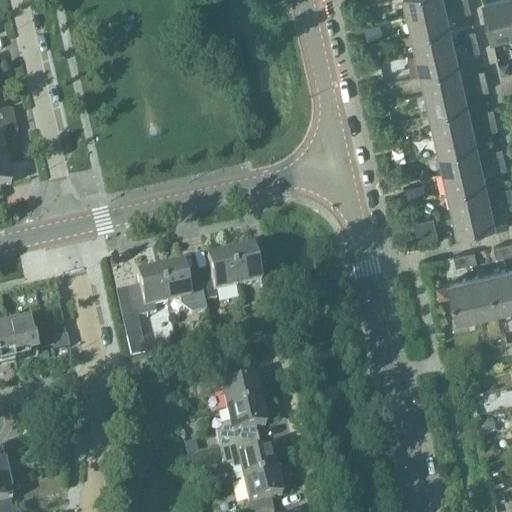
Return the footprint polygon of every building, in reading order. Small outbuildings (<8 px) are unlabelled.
[(405,0),(409,16),(446,8),(444,0),(405,0)] [(511,34),(511,27),(505,0),(492,0),(484,2),(493,39),(511,34)] [(469,3),(459,5),(461,15),(471,13),(469,3)] [(414,36),(450,28),(446,8),(409,16),(414,36)] [(371,28),(365,29),(368,44),(374,43),(381,42),(378,26),(371,28)] [(418,56),(455,47),(450,28),(414,36),(418,56)] [(468,44),(478,42),(476,32),(465,34),(468,44)] [(478,42),(468,44),(470,55),(480,52),(478,42)] [(423,75),(459,67),(455,47),(418,56),(423,75)] [(509,63),(499,66),(501,73),(504,74),(511,73),(509,63)] [(427,95),(464,86),(459,67),(423,75),(427,95)] [(477,84),(487,82),(485,72),(474,74),(477,84)] [(487,82),(477,84),(479,94),(489,92),(487,82)] [(431,114),(468,106),(464,86),(427,95),(431,114)] [(436,134),(473,126),(468,106),(431,114),(436,134)] [(485,123),(496,120),(493,110),(483,112),(485,123)] [(496,120),(485,123),(488,133),(498,131),(496,120)] [(440,154),(477,145),(473,126),(436,134),(440,154)] [(407,133),(396,133),(396,149),(407,149),(407,133)] [(445,173),(482,165),(477,145),(440,154),(445,173)] [(494,162),(504,159),(502,149),(492,151),(494,162)] [(504,159),(494,162),(496,172),(507,170),(504,159)] [(0,201),(7,200),(4,188),(12,186),(6,163),(0,164),(0,201)] [(449,193),(486,184),(482,165),(445,173),(449,193)] [(454,212),(491,204),(486,184),(449,193),(454,212)] [(423,186),(406,189),(409,201),(410,201),(425,198),(423,186)] [(503,201),(511,198),(511,193),(511,188),(501,190),(503,201)] [(511,198),(503,201),(505,211),(511,209),(511,198)] [(454,212),(458,232),(495,224),(491,204),(454,212)] [(415,221),(419,241),(438,237),(433,217),(415,221)] [(506,256),(504,246),(494,248),(496,258),(506,256)] [(254,251),(231,256),(238,289),(261,284),(262,290),(274,287),(268,259),(256,261),(254,251)] [(464,255),(466,265),(477,263),(474,253),(464,255)] [(466,265),(464,255),(454,258),(456,268),(466,265)] [(238,289),(231,256),(207,261),(210,272),(198,275),(205,303),(217,300),(216,294),(238,289)] [(207,315),(205,303),(198,275),(186,277),(184,267),(161,272),(168,305),(179,302),(181,312),(192,319),(207,315)] [(511,307),(511,280),(509,269),(490,273),(498,310),(511,307)] [(134,319),(156,315),(154,308),(168,305),(161,272),(137,277),(140,288),(128,291),(134,319)] [(498,310),(490,273),(470,278),(479,315),(498,310)] [(479,315),(470,278),(450,283),(458,319),(479,315)] [(448,286),(436,289),(439,301),(450,298),(448,286)] [(29,323),(6,328),(14,363),(38,357),(34,338),(45,335),(38,304),(25,307),(29,323)] [(135,323),(123,326),(126,340),(139,337),(135,323)] [(0,365),(14,363),(6,328),(0,329),(0,365)] [(189,336),(177,339),(180,350),(192,347),(189,336)] [(69,349),(66,337),(51,341),(53,349),(54,353),(69,349)] [(237,364),(221,368),(223,376),(238,373),(237,364)] [(244,383),(242,372),(238,373),(223,376),(213,378),(216,391),(223,390),(228,412),(261,404),(255,381),(244,383)] [(231,424),(225,426),(220,433),(215,434),(219,451),(258,442),(255,430),(266,428),(261,404),(228,412),(231,424)] [(494,422),(481,425),(483,435),(496,433),(494,422)] [(235,471),(241,470),(244,482),(277,475),(271,451),(261,454),(258,442),(219,451),(219,452),(221,460),(223,467),(227,466),(235,471)] [(195,443),(184,447),(187,458),(188,458),(198,456),(195,443)] [(219,452),(205,455),(207,463),(221,460),(219,452)] [(243,511),(273,511),(271,501),(282,498),(277,475),(244,482),(249,505),(242,506),(243,511)] [(0,505),(12,502),(7,478),(0,479),(0,505)]
